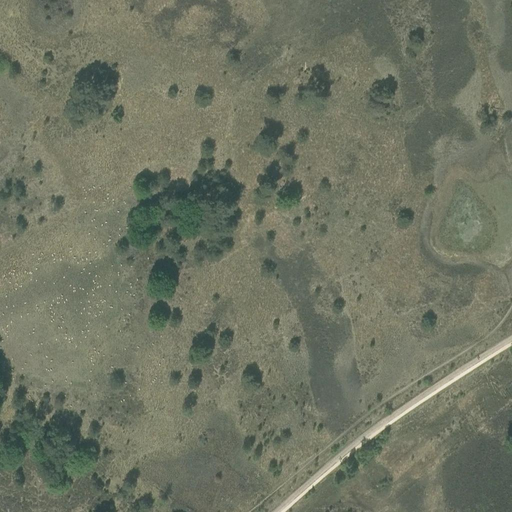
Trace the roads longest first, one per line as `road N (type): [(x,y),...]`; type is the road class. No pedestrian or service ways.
road 1 (unknown): [(251,511),(379,402),(490,335),(511,308)]
road 2 (track): [(277,511),(365,436),(511,337)]
